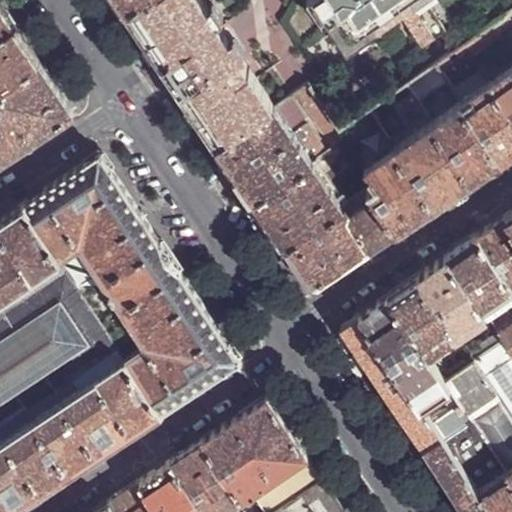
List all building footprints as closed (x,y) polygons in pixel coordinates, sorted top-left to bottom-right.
[(119,0),(125,8),(137,0),(119,0)] [(199,0),(137,0),(125,8),(163,65),(165,68),(217,143),(274,105),(199,0)] [(303,0),(320,24),(325,20),(340,42),(371,21),(374,26),(396,12),(418,45),(442,29),(422,0),(303,0)] [(0,3),(0,36),(16,26),(0,3)] [(511,21),(511,4),(489,20),(497,31),(511,21)] [(497,31),(489,20),(477,29),(478,32),(463,42),(469,50),(497,31)] [(371,21),(340,42),(343,47),(374,26),(371,21)] [(0,36),(0,87),(39,62),(25,40),(16,26),(0,36)] [(469,50),(463,42),(453,49),(458,57),(469,50)] [(452,62),(446,54),(434,62),(440,70),(452,62)] [(57,88),(39,62),(0,87),(0,158),(15,149),(73,111),(57,88)] [(405,82),(470,177),(485,167),(499,158),(460,100),(440,70),(434,62),(405,82)] [(511,63),(489,80),(511,114),(511,63)] [(511,114),(489,80),(460,100),(499,158),(511,149),(511,114)] [(345,136),(308,81),(293,91),(331,145),(345,136)] [(470,177),(405,82),(369,107),(392,141),(408,129),(411,133),(394,145),(432,203),(437,200),(450,191),(461,183),(470,177)] [(304,115),(290,94),(275,104),(274,105),(217,143),(238,175),(253,197),(312,158),(324,149),(306,123),(294,132),(290,126),(304,115)] [(394,145),(365,164),(372,175),(376,181),(368,186),(368,187),(395,227),(415,215),(432,203),(394,145)] [(162,407),(239,356),(227,337),(186,278),(148,222),(101,152),(24,203),(60,256),(81,241),(147,339),(125,353),(162,407)] [(343,203),(312,158),(253,197),(270,222),(285,243),(343,203)] [(364,180),(368,186),(376,181),(372,175),(364,180)] [(343,203),(285,243),(292,254),(312,283),(326,274),(370,245),(395,227),(368,187),(343,203)] [(0,219),(0,295),(60,256),(24,203),(0,219)] [(511,225),(505,214),(487,225),(474,234),(508,284),(511,289),(511,225)] [(508,284),(474,234),(457,245),(446,254),(479,304),(508,284)] [(147,339),(81,241),(60,256),(125,353),(147,339)] [(262,245),(268,254),(272,251),(266,242),(262,245)] [(479,304),(446,254),(429,265),(415,274),(454,332),(484,312),(479,304)] [(125,353),(60,256),(0,295),(0,437),(36,414),(125,353)] [(454,332),(415,274),(402,283),(387,293),(426,351),(454,332)] [(511,293),(511,289),(508,284),(479,304),(484,312),(511,293)] [(426,351),(387,293),(373,303),(358,314),(420,404),(449,384),(445,379),(441,373),(426,351)] [(511,319),(511,304),(489,320),(497,330),(511,319)] [(420,404),(358,314),(341,325),(384,389),(422,445),(439,433),(431,420),(420,404)] [(511,319),(497,330),(503,339),(511,353),(511,319)] [(511,353),(503,339),(473,359),(495,392),(511,417),(511,353)] [(162,407),(125,353),(36,414),(71,467),(111,441),(162,407)] [(473,359),(469,354),(441,373),(445,379),(473,359)] [(473,359),(445,379),(449,384),(460,401),(466,411),(495,392),(473,359)] [(460,401),(449,384),(420,404),(431,420),(460,401)] [(511,417),(495,392),(466,411),(472,420),(505,468),(511,462),(511,417)] [(280,414),(268,397),(239,415),(204,439),(243,496),(252,490),(307,453),(280,414)] [(466,411),(460,401),(431,420),(439,433),(444,440),(472,420),(466,411)] [(71,467),(36,414),(0,437),(0,511),(3,511),(18,503),(71,467)] [(472,420),(444,440),(476,487),(505,468),(472,420)] [(444,440),(439,433),(422,445),(465,508),(467,511),(493,511),(476,487),(444,440)] [(184,452),(172,460),(207,511),(219,511),(243,496),(204,439),(184,452)] [(309,457),(307,453),(252,490),(266,511),(274,511),(281,508),(305,491),(325,478),(309,457)] [(142,480),(163,511),(207,511),(172,460),(155,471),(142,480)] [(476,487),(493,511),(511,511),(511,478),(505,468),(476,487)] [(347,511),(325,478),(305,491),(319,511),(347,511)] [(126,490),(109,500),(117,511),(163,511),(142,480),(126,490)] [(266,511),(252,490),(243,496),(251,508),(253,511),(266,511)] [(93,511),(92,511),(117,511),(109,500),(93,511)]
